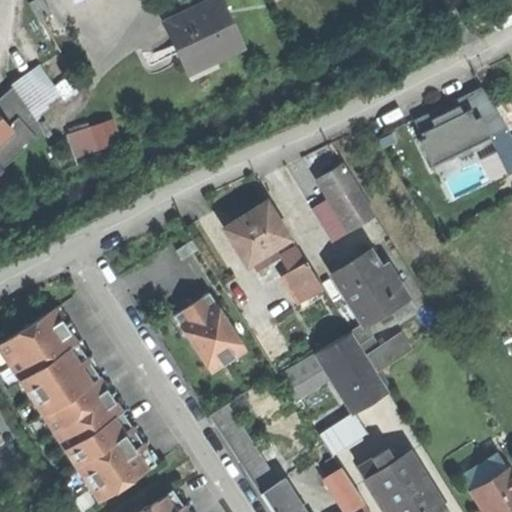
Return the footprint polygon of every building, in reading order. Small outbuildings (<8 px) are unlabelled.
[(51,14),(49,10),(44,0),(32,0),(31,1),(40,20),(51,14)] [(216,0),(214,0),(167,22),(177,45),(190,72),(239,49),(216,0)] [(35,69),(10,86),(32,120),(57,103),(35,69)] [(418,138),(432,167),(508,129),(482,85),(415,119),(423,136),(418,138)] [(0,145),(13,134),(0,115),(0,145)] [(69,132),(77,154),(124,137),(116,115),(69,132)] [(342,164),(319,177),(350,227),(372,213),(342,164)] [(247,214),(232,223),(255,259),(268,251),(287,238),(265,202),(247,214)] [(250,262),(255,259),(232,223),(224,228),(247,264),(250,262)] [(176,251),(182,260),(198,251),(192,242),(176,251)] [(272,257),(268,251),(255,259),(259,265),(272,257)] [(346,266),(331,275),(361,323),(388,306),(396,317),(411,308),(385,266),(379,270),(368,253),(346,266)] [(254,268),(259,265),(255,259),(250,262),(254,268)] [(296,288),(305,301),(323,290),(305,262),(287,274),(296,288)] [(295,308),(305,301),(296,288),(286,295),(295,308)] [(174,316),(210,373),(245,350),(209,293),(174,316)] [(54,310),(0,344),(0,351),(97,500),(154,463),(54,310)] [(265,338),(279,360),(289,353),(275,331),(265,338)] [(350,332),(314,354),(350,413),(386,391),(374,372),(357,344),(350,332)] [(396,337),(375,350),(385,366),(406,353),(396,337)] [(367,338),(357,344),(374,372),(385,366),(375,350),(367,338)] [(299,398),(324,384),(307,356),(283,371),(299,398)] [(211,415),(261,494),(276,484),(226,406),(211,415)] [(323,432),(337,453),(371,430),(358,409),(323,432)] [(367,473),(395,460),(389,448),(362,461),(367,473)] [(443,511),(407,454),(364,481),(383,511),(443,511)] [(324,477),(345,511),(348,511),(362,503),(339,467),(324,477)] [(471,491),(484,511),(511,511),(511,476),(507,469),(471,491)] [(261,494),(273,511),(301,511),(281,481),(276,484),(261,494)] [(138,511),(186,511),(173,490),(138,511)]
